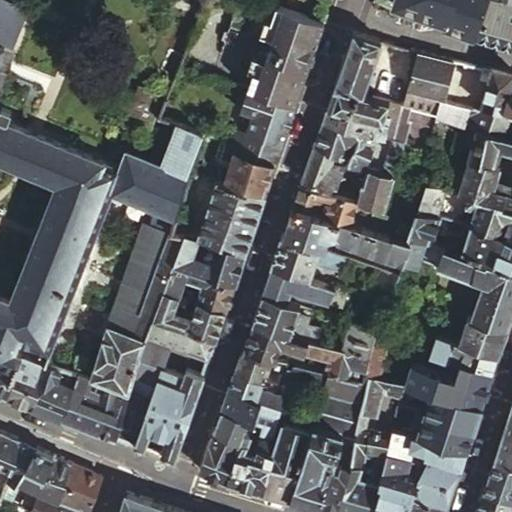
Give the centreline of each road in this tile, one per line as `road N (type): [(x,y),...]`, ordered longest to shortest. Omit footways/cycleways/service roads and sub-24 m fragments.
road 1 (residential): [(341,9),(184,478)]
road 2 (residential): [(184,478),(0,405)]
road 3 (residential): [(511,60),(341,9)]
road 4 (residential): [(462,511),(511,353)]
road 5 (track): [(93,0),(36,131)]
